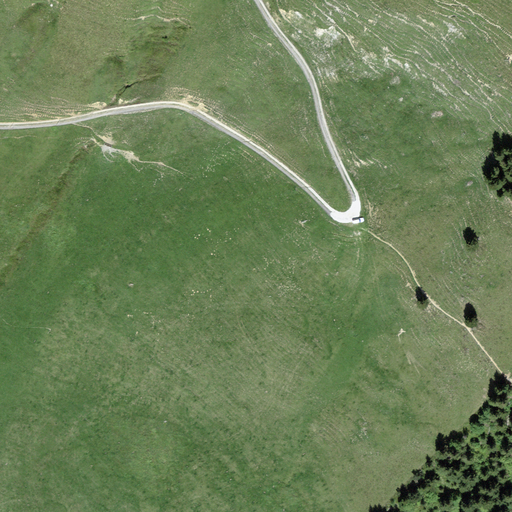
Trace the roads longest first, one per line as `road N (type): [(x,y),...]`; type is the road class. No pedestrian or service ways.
road 1 (track): [(348,218),(180,105),(0,127)]
road 2 (track): [(257,0),(314,84),(355,199),(348,218)]
